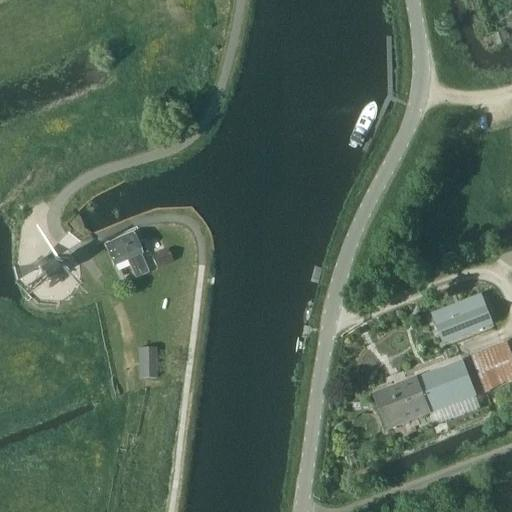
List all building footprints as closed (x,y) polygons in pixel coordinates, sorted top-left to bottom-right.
[(132,233),(105,245),(115,268),(128,262),(136,280),(149,275),(141,256),(147,253),(144,244),(137,247),(132,233)] [(51,256),(32,272),(32,273),(49,291),(68,276),(54,260),(51,256)] [(482,295),(432,314),(443,344),(493,325),(482,295)] [(511,354),(507,344),(472,359),(487,395),(511,385),(511,354)] [(157,349),(139,349),(139,380),(157,380),(157,349)] [(389,431),(477,397),(463,362),(373,397),(389,431)]
